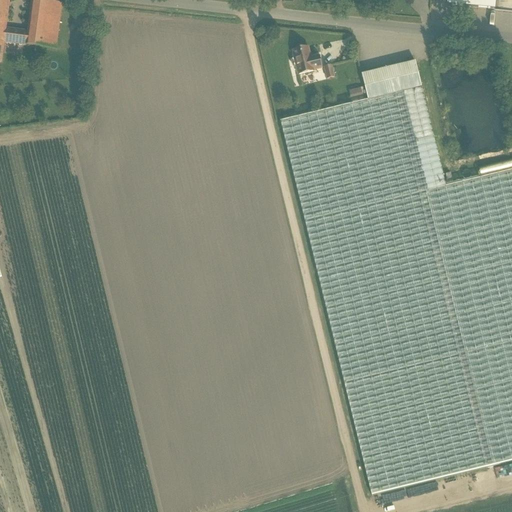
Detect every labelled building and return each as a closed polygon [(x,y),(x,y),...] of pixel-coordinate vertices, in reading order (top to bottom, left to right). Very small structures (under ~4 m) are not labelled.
[(3,43),(56,50),(62,4),(32,0),(31,13),(28,31),(6,28),(9,0),(0,0),(0,62),(1,63),(3,43)] [(511,0),(447,0),(447,6),(495,11),(495,0),(511,0)] [(295,68),(296,68),(298,75),(312,71),(322,69),(319,57),(311,59),(308,48),(292,52),(294,60),(293,60),(292,62),(293,67),(295,68)] [(511,171),(445,188),(421,88),(415,62),(362,76),(368,101),(280,122),(344,384),(372,497),(511,462),(511,171)] [(331,67),(324,68),(327,80),(334,78),(331,67)] [(361,89),(349,92),(351,103),(363,100),(361,89)] [(487,484),(486,473),(474,474),(475,485),(487,484)]
